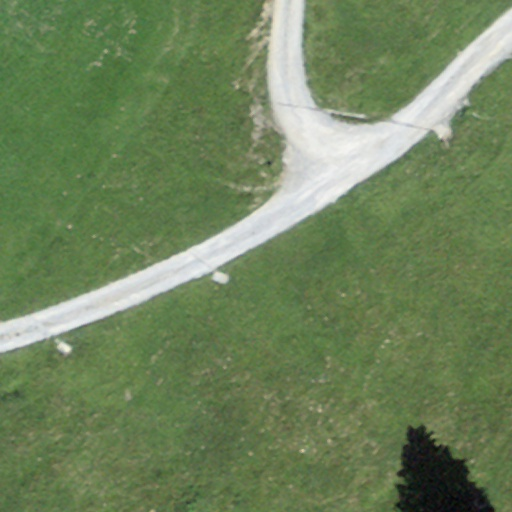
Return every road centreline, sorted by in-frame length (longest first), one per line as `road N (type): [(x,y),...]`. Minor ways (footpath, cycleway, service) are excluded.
road 1 (track): [(511,31),(341,176),(223,250),(0,339)]
road 2 (track): [(341,176),(288,86),(294,0)]
